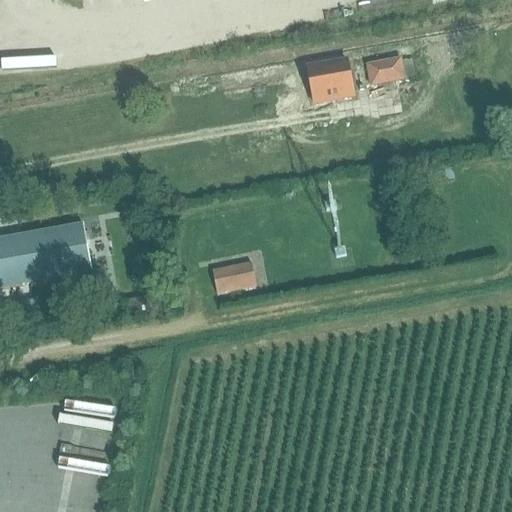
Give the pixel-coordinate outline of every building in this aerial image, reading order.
[(306,0),(308,8),(364,1),(364,0),(306,0)] [(273,11),(251,16),(253,23),(275,18),(273,11)] [(374,86),(404,80),(400,61),(370,67),(374,86)] [(350,63),(308,70),(314,104),(356,96),(350,63)] [(84,227),(0,242),(0,292),(93,275),(84,227)] [(251,260),(212,268),(217,295),(256,288),(251,260)]
